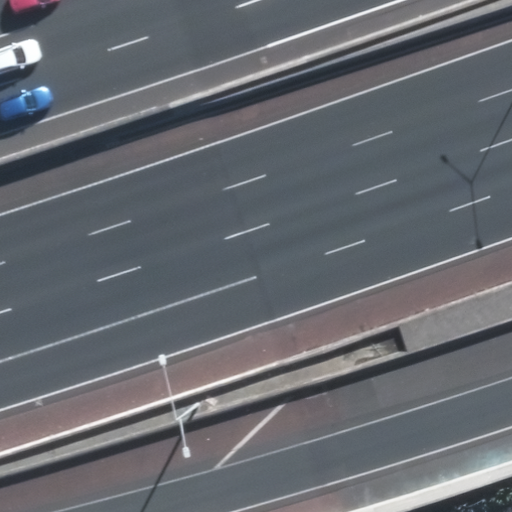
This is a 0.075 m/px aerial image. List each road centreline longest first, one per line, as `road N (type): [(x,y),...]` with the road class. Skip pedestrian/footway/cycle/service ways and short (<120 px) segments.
road 1 (motorway): [(511,86),(0,257)]
road 2 (motorway): [(511,397),(143,511)]
road 3 (motorway): [(0,80),(239,0)]
